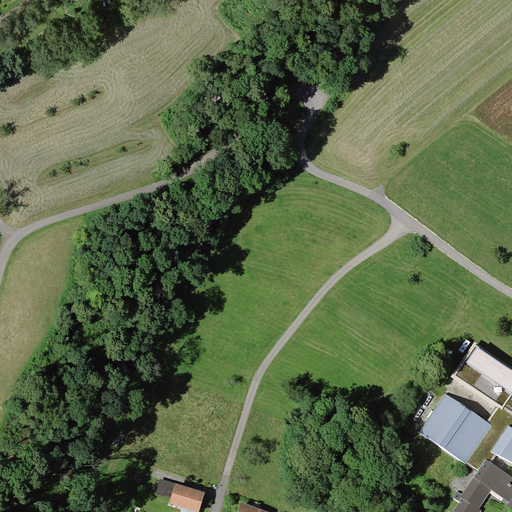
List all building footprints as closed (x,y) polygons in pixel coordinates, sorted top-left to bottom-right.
[(219,97),(214,90),(204,96),(209,104),(219,97)] [(511,373),(474,347),(452,378),(497,409),(487,424),(444,395),(418,434),(464,466),(465,464),(477,472),(484,462),(488,464),(494,456),(511,464),(511,431),(511,429),(511,373)] [(488,464),(484,462),(477,472),(473,479),(462,497),(456,493),(452,499),(459,504),(453,511),(474,511),(489,490),(511,506),(509,510),(511,511),(511,480),(511,481),(488,464)] [(168,484),(159,481),(155,494),(164,497),(168,484)] [(193,511),(197,511),(203,496),(175,488),(169,505),(193,511)]
